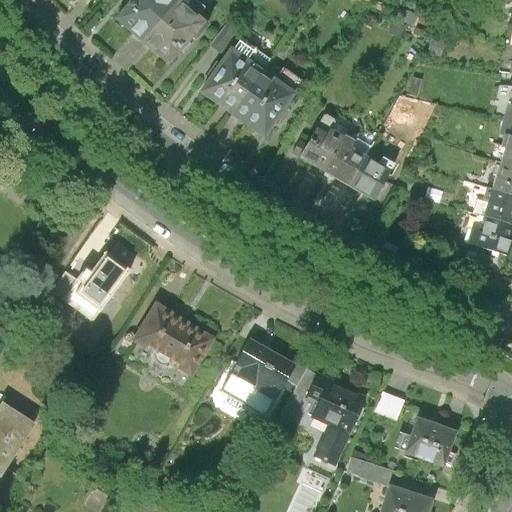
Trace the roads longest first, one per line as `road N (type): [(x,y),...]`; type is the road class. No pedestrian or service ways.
road 1 (tertiary): [(0,77),(161,219),(252,278),(485,379),(511,403)]
road 2 (tertiary): [(511,322),(371,268),(237,193),(94,82),(10,0)]
road 3 (unknown): [(1,339),(87,177)]
